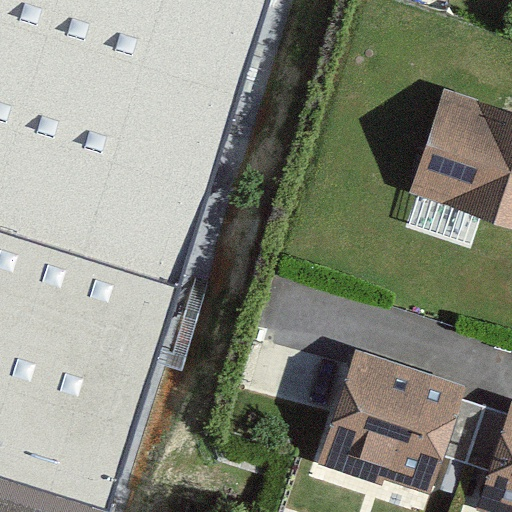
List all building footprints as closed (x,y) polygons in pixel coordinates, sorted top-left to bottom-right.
[(258,0),(0,0),(0,221),(175,275),(258,0)] [(511,105),(442,82),(408,183),(511,218),(511,105)] [(175,275),(0,221),(0,467),(108,500),(175,275)] [(461,386),(352,353),(318,467),(426,500),(440,455),(457,399),(461,386)] [(507,415),(457,399),(440,455),(490,471),(507,415)] [(511,511),(511,403),(507,415),(490,471),(476,511),(511,511)] [(104,511),(108,500),(0,467),(0,511),(104,511)]
